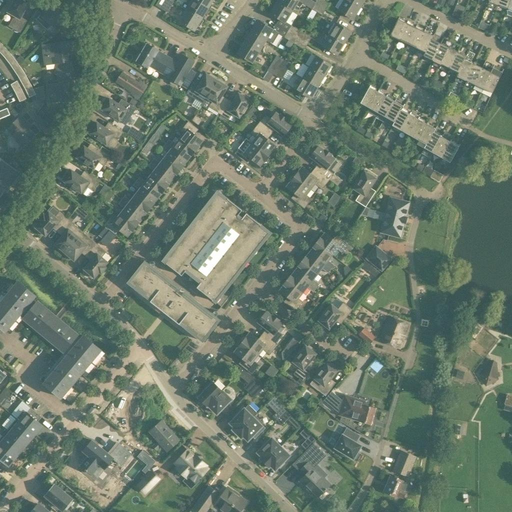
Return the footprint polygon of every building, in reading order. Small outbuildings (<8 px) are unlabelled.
[(24,0),(14,0),(12,5),(9,6),(7,9),(8,11),(7,13),(14,17),(8,27),(20,34),(26,22),(20,18),(29,3),(24,0)] [(158,0),(155,5),(161,9),(167,0),(158,0)] [(168,0),(167,0),(161,9),(167,13),(173,3),(168,0)] [(184,0),(180,7),(186,11),(201,20),(208,9),(192,0),(184,0)] [(192,0),(208,9),(213,0),(192,0)] [(277,0),(276,2),(292,12),(296,5),(300,8),(302,4),(312,9),(316,4),(309,0),(277,0)] [(322,0),(317,0),(316,4),(325,10),(329,4),(322,0)] [(360,8),(346,0),(343,0),(338,10),(353,20),(360,8)] [(346,0),(360,8),(365,0),(346,0)] [(506,9),(509,0),(499,0),(497,5),(506,9)] [(292,12),(276,2),(269,14),(285,23),(292,12)] [(52,3),(36,21),(47,31),(52,27),(53,28),(65,15),(52,3)] [(316,4),(312,9),(322,16),(325,10),(316,4)] [(452,15),(460,18),(463,11),(454,8),(452,15)] [(201,20),(186,11),(179,22),(194,31),(201,20)] [(399,41),(408,22),(399,17),(389,36),(399,41)] [(251,32),(266,41),(271,44),(278,33),(258,20),(251,32)] [(407,45),(417,26),(408,22),(399,41),(407,45)] [(490,25),(480,22),(478,28),(487,32),(490,25)] [(336,23),(329,35),(344,44),(351,33),(336,23)] [(291,26),(287,32),(298,38),(301,32),(291,26)] [(416,49),(425,30),(417,26),(407,45),(406,49),(414,52),(416,49)] [(425,53),(432,38),(434,34),(425,30),(416,49),(425,53)] [(251,32),(244,43),(259,52),(266,41),(251,32)] [(284,38),(294,44),(298,38),(287,32),(284,38)] [(301,32),(298,38),(307,44),(311,38),(301,32)] [(344,44),(329,35),(322,46),(338,55),(344,44)] [(298,38),(294,44),(303,50),(307,44),(298,38)] [(432,61),(441,42),(432,38),(425,53),(423,57),(432,61)] [(441,65),(450,46),(441,42),(432,61),(441,65)] [(0,43),(0,52),(4,57),(10,64),(18,76),(23,85),(27,93),(32,91),(28,82),(23,73),(15,61),(9,53),(0,43)] [(259,52),(244,43),(237,54),(252,63),(259,52)] [(63,44),(42,46),(44,58),(55,57),(56,63),(55,63),(60,102),(71,101),(69,89),(75,88),(71,62),(68,62),(67,55),(77,54),(75,45),(64,47),(63,44)] [(149,66),(163,74),(171,60),(157,52),(158,51),(146,44),(136,62),(148,68),(149,66)] [(441,65),(449,69),(458,50),(450,46),(441,65)] [(458,73),(466,58),(467,54),(458,50),(449,69),(458,73)] [(171,60),(163,74),(169,78),(168,79),(170,80),(169,81),(170,84),(174,86),(177,86),(178,84),(180,85),(186,88),(195,74),(189,70),(193,62),(182,56),(177,63),(171,60)] [(276,56),(273,61),(279,65),(282,60),(276,56)] [(309,67),(324,77),(331,65),(315,56),(309,67)] [(465,81),(474,62),(466,58),(458,73),(456,77),(465,81)] [(279,65),(273,61),(267,71),(273,75),(279,65)] [(285,61),(282,66),(288,70),(291,65),(285,61)] [(474,86),(486,61),(485,61),(483,66),(474,62),(465,81),(474,86)] [(486,61),(474,86),(482,90),(494,65),(486,61)] [(494,65),(482,90),(491,94),(501,74),(503,69),(494,65)] [(288,70),(282,66),(276,76),(282,80),(288,70)] [(309,67),(302,78),(318,88),(324,77),(309,67)] [(131,94),(138,99),(146,87),(139,82),(138,84),(122,73),(116,82),(132,93),(131,94)] [(202,104),(206,98),(217,78),(210,74),(208,76),(205,74),(198,86),(192,83),(186,94),(196,100),(202,104)] [(419,85),(422,80),(416,76),(414,75),(411,80),(419,85)] [(225,83),(217,78),(206,98),(202,104),(201,106),(207,109),(208,108),(218,114),(225,103),(219,99),(227,87),(224,85),(225,83)] [(318,88),(302,78),(295,90),(311,99),(318,88)] [(424,80),(424,81),(421,86),(428,90),(431,85),(432,84),(424,80)] [(14,93),(19,102),(24,99),(20,90),(15,82),(10,85),(14,93)] [(368,109),(379,90),(370,85),(360,104),(368,109)] [(368,109),(377,114),(387,95),(379,90),(368,109)] [(231,106),(225,103),(218,114),(228,120),(232,114),(239,118),(249,101),(247,100),(249,97),(241,93),(240,95),(238,94),(231,106)] [(387,95),(377,114),(385,118),(396,100),(387,95)] [(129,118),(135,108),(124,101),(121,107),(109,99),(108,101),(106,99),(101,107),(103,108),(102,110),(119,121),(123,114),(129,118)] [(394,123),(403,108),(405,104),(396,100),(385,118),(394,123)] [(403,108),(394,123),(392,127),(400,131),(411,112),(403,108)] [(400,131),(409,136),(419,117),(411,112),(400,131)] [(257,124),(268,132),(272,127),(283,136),(285,134),(287,136),(292,129),(290,127),(291,126),(285,121),(286,120),(280,115),(279,116),(275,113),(271,119),(265,115),(257,124)] [(195,115),(192,121),(198,125),(202,119),(195,115)] [(20,116),(6,130),(22,146),(34,135),(24,125),(26,123),(20,116)] [(419,117),(409,136),(417,141),(428,122),(419,117)] [(179,139),(194,151),(198,147),(197,147),(202,141),(194,135),(198,130),(187,122),(180,131),(183,134),(179,139)] [(426,145),(434,130),(436,127),(428,122),(417,141),(426,145)] [(117,142),(123,132),(109,123),(105,129),(96,123),(95,125),(93,123),(88,131),(90,132),(89,134),(105,145),(104,146),(112,151),(118,143),(117,142)] [(256,138),(251,144),(269,158),(273,153),(271,152),(275,146),(264,138),(268,132),(257,124),(250,134),(256,138)] [(434,130),(426,145),(424,149),(433,154),(443,135),(434,130)] [(433,154),(441,158),(451,140),(443,135),(433,154)] [(168,140),(165,144),(186,161),(191,155),(191,156),(194,151),(179,139),(175,145),(168,140)] [(451,140),(441,158),(449,163),(460,144),(451,140)] [(182,166),(186,161),(165,144),(162,148),(168,153),(164,158),(180,170),(183,166),(182,166)] [(266,162),(269,158),(251,144),(247,149),(241,145),(234,154),(244,162),(249,157),(260,166),(264,160),(266,162)] [(104,166),(110,156),(99,149),(96,155),(84,147),(82,149),(80,148),(76,155),(78,156),(76,158),(93,169),(98,163),(104,166)] [(317,171),(329,180),(337,187),(342,181),(334,174),(336,171),(331,167),(336,161),(330,156),(331,155),(325,150),(324,151),(318,147),(317,148),(315,147),(310,154),(311,155),(310,157),(321,166),(317,171)] [(153,159),(150,163),(172,180),(176,174),(176,175),(180,170),(164,158),(160,164),(153,159)] [(19,174),(0,160),(0,194),(2,192),(1,191),(3,188),(7,190),(11,185),(9,184),(13,179),(14,180),(19,174)] [(168,185),(172,180),(150,163),(147,167),(154,172),(149,177),(165,189),(168,185)] [(296,171),(292,176),(310,190),(314,184),(322,190),(329,180),(317,171),(313,176),(302,167),(298,173),(296,171)] [(93,192),(99,182),(87,173),(83,179),(71,171),(70,173),(68,172),(63,179),(65,180),(64,182),(83,195),(87,188),(93,192)] [(368,191),(376,179),(374,178),(375,176),(368,171),(366,173),(365,172),(354,189),(360,193),(355,201),(365,208),(373,195),(368,191)] [(306,195),(310,190),(292,176),(289,180),(291,182),(286,187),(298,196),(294,201),(304,209),(311,200),(306,195)] [(139,178),(135,182),(157,198),(161,193),(161,194),(165,189),(149,177),(145,183),(139,178)] [(139,191),(134,196),(150,208),(153,204),(157,198),(135,182),(132,186),(139,191)] [(167,244),(163,250),(161,252),(170,258),(166,264),(181,276),(185,279),(189,274),(196,280),(193,285),(197,288),(196,288),(212,300),(221,307),(231,294),(225,290),(270,233),(260,225),(246,214),(242,219),(238,216),(242,211),(227,199),(217,192),(172,249),(167,244)] [(124,197),(121,201),(142,217),(146,212),(147,213),(150,208),(134,196),(130,202),(124,197)] [(409,203),(390,198),(380,233),(400,238),(403,224),(405,224),(406,217),(405,217),(409,203)] [(124,210),(120,215),(135,227),(138,223),(138,222),(142,217),(121,201),(117,205),(124,210)] [(59,230),(68,220),(58,212),(58,213),(52,208),(45,216),(43,214),(38,220),(40,222),(35,228),(36,229),(35,231),(41,237),(43,235),(44,236),(54,226),(59,230)] [(369,209),(365,208),(361,215),(367,217),(369,209)] [(132,231),(135,227),(120,215),(115,221),(110,217),(103,226),(115,236),(119,230),(127,237),(131,231),(132,231)] [(82,232),(68,220),(59,230),(64,234),(55,245),(57,247),(56,249),(62,255),(82,232)] [(96,245),(82,232),(62,255),(69,261),(71,259),(73,261),(83,250),(88,255),(96,245)] [(320,239),(316,243),(332,255),(336,249),(341,253),(348,244),(336,235),(332,240),(325,234),(320,239)] [(327,261),(332,255),(316,243),(313,247),(313,248),(309,253),(331,270),(334,266),(327,261)] [(105,252),(96,245),(88,255),(93,259),(83,270),(85,271),(84,273),(90,279),(92,277),(93,278),(99,272),(100,274),(105,268),(103,267),(107,263),(101,258),(105,252)] [(391,260),(375,247),(366,258),(381,271),(391,260)] [(305,258),(301,262),(317,274),(321,269),(328,274),(331,270),(309,253),(305,258)] [(150,266),(144,262),(127,283),(134,288),(136,286),(146,294),(144,296),(150,301),(150,302),(156,307),(158,305),(174,317),(172,319),(179,325),(179,324),(185,328),(187,326),(197,334),(195,336),(202,342),(219,320),(213,316),(211,318),(148,269),(150,266)] [(313,279),(317,274),(301,262),(298,266),(299,267),(295,272),(316,288),(319,284),(313,279)] [(290,276),(287,281),(302,293),(306,287),(313,292),(316,288),(295,272),(290,277),(290,276)] [(297,299),(302,293),(287,281),(283,285),(284,285),(279,291),(287,298),(283,302),(295,312),(302,302),(297,299)] [(0,328),(5,332),(30,301),(34,296),(18,282),(0,303),(0,328)] [(343,322),(352,310),(343,303),(337,310),(331,305),(318,321),(320,322),(319,324),(325,330),(327,328),(329,329),(337,318),(343,322)] [(74,338),(34,305),(23,319),(63,352),(74,338)] [(265,337),(275,345),(282,335),(277,331),(282,325),(278,322),(279,320),(273,316),(272,317),(266,312),(264,314),(262,312),(257,319),(259,321),(258,323),(269,331),(265,337)] [(379,342),(399,350),(409,325),(388,317),(379,342)] [(369,344),(374,338),(364,329),(358,335),(369,344)] [(303,337),(298,332),(283,351),(289,355),(303,337)] [(243,337),(240,341),(257,355),(262,350),(269,355),(276,346),(275,345),(265,337),(261,342),(249,333),(245,338),(243,337)] [(83,337),(80,340),(43,384),(60,398),(100,350),(83,337)] [(253,361),(257,355),(240,341),(236,346),(238,347),(234,352),(245,361),(241,366),(251,375),(259,365),(253,361)] [(307,366),(315,354),(314,353),(315,351),(308,346),(307,348),(305,346),(293,362),(299,367),(293,374),(302,382),(312,370),(307,366)] [(496,363),(489,361),(479,375),(486,387),(498,380),(496,363)] [(328,382),(337,371),(335,370),(336,368),(329,362),(328,364),(326,363),(309,384),(325,397),(333,386),(328,382)] [(245,381),(250,375),(240,368),(235,374),(245,381)] [(250,375),(245,381),(248,384),(243,388),(248,393),(259,383),(250,375)] [(207,407),(208,406),(222,391),(213,383),(211,384),(210,383),(202,392),(203,392),(198,398),(207,407)] [(259,383),(248,393),(253,398),(265,387),(259,383)] [(7,399),(12,393),(5,388),(1,393),(7,399)] [(230,400),(222,391),(208,406),(216,414),(221,410),(222,411),(227,405),(226,404),(230,400)] [(337,415),(370,425),(375,408),(357,403),(358,399),(342,395),(337,415)] [(162,446),(167,451),(179,440),(161,421),(159,423),(151,415),(147,402),(143,403),(142,396),(123,400),(130,429),(144,426),(150,432),(149,432),(158,441),(152,447),(156,451),(162,446)] [(237,434),(253,418),(257,413),(248,405),(239,413),(238,413),(233,418),(234,419),(230,423),(234,428),(232,430),(237,434)] [(272,417),(277,422),(286,412),(281,407),(272,417)] [(23,411),(16,420),(34,435),(41,426),(37,422),(41,418),(30,409),(26,413),(23,411)] [(291,417),(286,412),(277,422),(282,426),(291,417)] [(261,426),(253,418),(237,434),(241,438),(243,436),(247,441),(252,436),(253,437),(258,432),(257,431),(261,426)] [(16,420),(6,431),(24,446),(34,435),(16,420)] [(354,458),(355,459),(358,453),(357,453),(361,446),(355,442),(359,436),(346,429),(343,435),(342,435),(334,448),(337,450),(336,451),(341,454),(342,453),(353,459),(354,458)] [(6,431),(0,438),(0,445),(14,458),(24,446),(6,431)] [(301,445),(306,450),(315,440),(310,435),(301,445)] [(260,459),(264,463),(280,447),(271,438),(267,443),(266,442),(261,447),(262,448),(257,453),(262,457),(260,459)] [(121,465),(127,458),(131,454),(118,443),(109,455),(101,448),(100,449),(97,446),(98,445),(92,440),(89,443),(88,442),(84,448),(85,448),(83,451),(88,456),(80,466),(85,469),(84,470),(86,471),(87,471),(91,475),(99,465),(104,469),(113,458),(120,465),(121,465)] [(326,455),(313,443),(292,464),(304,476),(300,480),(317,497),(330,484),(313,468),(326,455)] [(0,460),(7,466),(14,458),(0,445),(0,460)] [(289,456),(280,447),(264,463),(268,467),(270,466),(275,470),(279,466),(280,467),(285,461),(285,460),(289,456)] [(197,480),(207,469),(205,467),(206,465),(200,459),(198,461),(187,450),(175,463),(179,466),(176,468),(186,478),(183,482),(190,489),(197,480)] [(407,477),(416,457),(401,451),(393,471),(407,477)] [(150,468),(147,465),(142,471),(145,474),(150,468)] [(152,472),(137,486),(145,493),(159,479),(152,472)] [(395,495),(403,498),(405,492),(404,491),(407,486),(406,483),(390,476),(384,492),(395,496),(395,495)] [(63,510),(71,500),(53,486),(45,496),(63,510)] [(191,511),(205,511),(209,508),(219,494),(208,486),(190,511),(191,511)] [(215,505),(224,511),(240,511),(246,504),(226,490),(215,505)]
